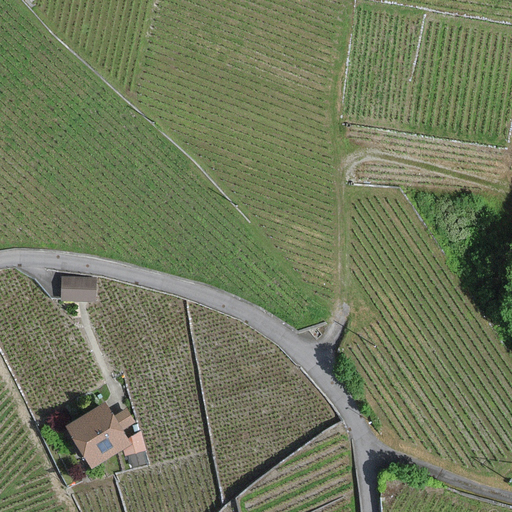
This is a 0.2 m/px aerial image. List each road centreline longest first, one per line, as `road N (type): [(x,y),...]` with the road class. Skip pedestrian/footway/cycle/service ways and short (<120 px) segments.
road 1 (residential): [(0,260),(118,271),(205,295),(266,324),(303,354),(355,419),(371,511)]
road 2 (track): [(313,366),(340,316),(343,179)]
road 3 (track): [(365,451),(511,498)]
